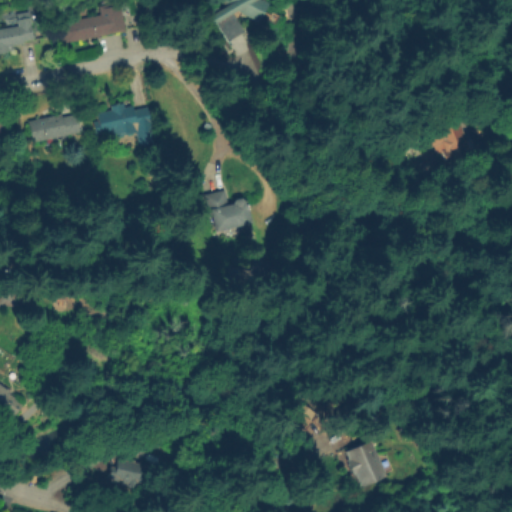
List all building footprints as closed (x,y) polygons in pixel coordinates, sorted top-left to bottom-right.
[(266,0),(258,18),(236,7),(232,10),(244,28),(228,38),(217,21),(209,26),(203,17),(226,3),(219,0),(266,0)] [(56,42),(52,23),(96,14),(95,5),(116,1),(121,29),(56,42)] [(8,50),(0,51),(0,27),(17,24),(16,17),(29,15),(33,38),(24,39),(24,42),(7,45),(8,50)] [(23,43),(41,39),(45,56),(28,61),(23,43)] [(126,100),(127,104),(135,102),(135,106),(150,104),(157,139),(141,143),(139,131),(114,136),(111,130),(97,132),(94,120),(99,119),(97,111),(113,107),(112,103),(126,100)] [(0,103),(1,103),(9,134),(0,136),(0,103)] [(63,112),(63,115),(77,112),(80,131),(33,141),(28,119),(63,112)] [(472,147),(446,159),(440,148),(424,154),(418,132),(461,116),(472,147)] [(224,188),(227,202),(232,201),(232,200),(234,197),(240,195),(244,198),(246,198),(251,221),(214,230),(211,215),(209,215),(203,192),(224,188)] [(21,403),(12,416),(0,407),(0,382),(8,389),(6,392),(21,403)] [(271,425),(293,392),(312,404),(290,438),(271,425)] [(371,438),(386,474),(360,485),(355,472),(353,473),(346,458),(348,457),(344,449),(371,438)] [(123,457),(124,459),(145,463),(141,484),(138,483),(137,487),(125,484),(125,482),(121,482),(121,479),(119,478),(116,480),(110,478),(111,476),(107,476),(109,465),(114,466),(116,457),(118,457),(119,456),(123,457)]
